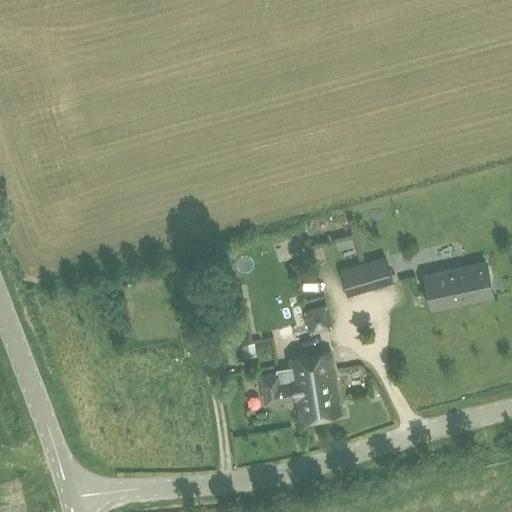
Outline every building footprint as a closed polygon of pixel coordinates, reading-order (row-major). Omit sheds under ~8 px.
[(326,245),(333,266),(373,252),(365,231),(326,245)] [(217,268),(229,265),(226,254),(214,257),(217,268)] [(385,256),(363,263),(370,287),(393,280),(385,256)] [(481,296),(479,285),(490,283),(485,261),(437,272),(439,282),(427,284),(432,306),(481,296)] [(242,291),(227,294),(233,324),(248,321),(242,291)] [(312,328),(330,323),(325,304),(306,309),(312,328)] [(258,366),(276,363),(271,334),(253,336),(258,366)] [(279,371),(260,375),(265,402),(296,397),(300,420),(342,412),(332,350),(289,357),(292,379),(281,381),(279,371)]
